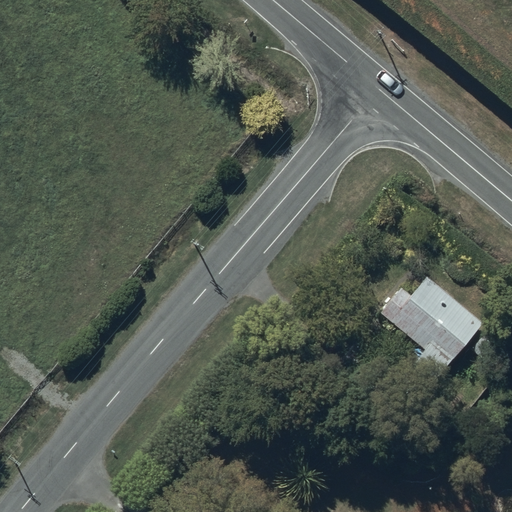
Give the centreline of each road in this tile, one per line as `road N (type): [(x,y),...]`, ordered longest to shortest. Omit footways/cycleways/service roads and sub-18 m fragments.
road 1 (unclassified): [(18,511),(381,89)]
road 2 (unclassified): [(381,89),(511,199)]
road 3 (unclassified): [(276,0),(381,89)]
